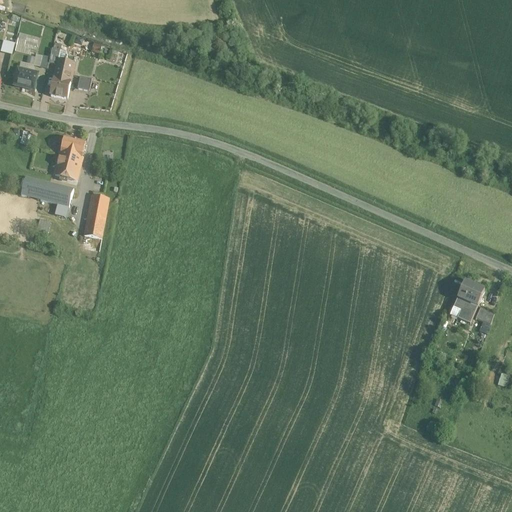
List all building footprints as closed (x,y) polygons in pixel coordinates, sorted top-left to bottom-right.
[(32,51),(24,49),(25,43),(38,46),(39,40),(20,35),(15,54),(31,58),(32,51)] [(101,55),(104,44),(95,42),(93,53),(101,55)] [(4,43),(1,54),(1,55),(10,58),(13,46),(13,45),(4,43)] [(36,52),(37,49),(37,48),(38,46),(25,43),(24,49),(36,52)] [(52,50),(50,59),(49,64),(57,66),(54,80),(71,84),(76,60),(68,58),(66,53),(52,50)] [(42,58),(41,65),(40,65),(40,68),(47,70),(50,59),(42,58)] [(14,87),(20,89),(34,92),(38,75),(18,71),(14,87)] [(78,90),(82,91),(89,92),(92,81),(80,78),(78,90)] [(71,84),(54,80),(50,97),(67,100),(71,84)] [(65,139),(64,146),(62,154),(82,159),(86,145),(65,139)] [(76,181),(82,159),(62,154),(56,176),(76,181)] [(26,180),(25,185),(22,197),(69,209),(69,208),(74,191),(26,180)] [(94,197),(89,217),(89,220),(105,224),(110,200),(94,197)] [(42,213),(61,217),(67,219),(69,209),(45,203),(42,213)] [(105,224),(102,223),(89,220),(85,238),(86,238),(101,241),(105,224)] [(48,234),(48,233),(51,224),(40,221),(37,231),(48,234)] [(485,293),(470,287),(465,285),(453,311),(460,314),(457,320),(470,326),(485,293)] [(476,322),(488,326),(490,327),(494,316),(481,311),(480,311),(476,322)] [(499,386),(508,388),(510,377),(501,375),(499,386)]
